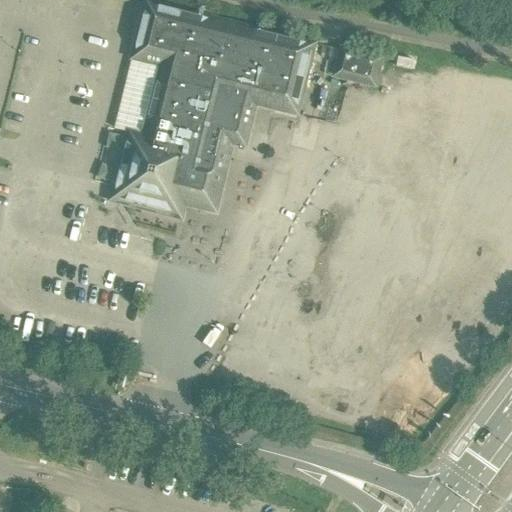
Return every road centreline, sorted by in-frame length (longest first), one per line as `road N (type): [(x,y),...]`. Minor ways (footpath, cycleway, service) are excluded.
road 1 (unclassified): [(410,511),(320,466),(0,385)]
road 2 (primary): [(511,408),(437,511)]
